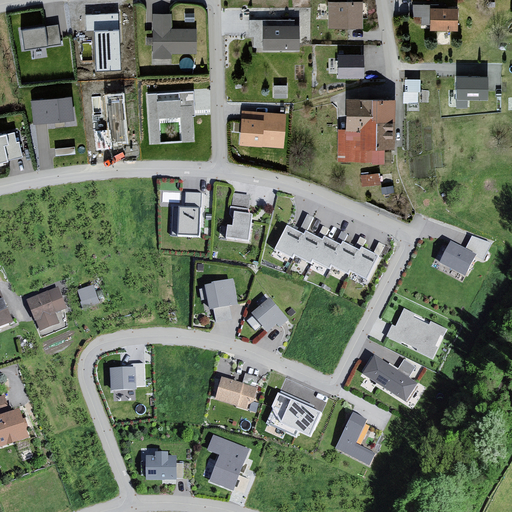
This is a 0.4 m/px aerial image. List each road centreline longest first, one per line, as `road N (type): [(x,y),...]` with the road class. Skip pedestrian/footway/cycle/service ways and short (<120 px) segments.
road 1 (residential): [(127,502),(82,374),(85,356),(126,336),(195,336),(246,348),(333,388),(406,237)]
road 2 (residential): [(219,169),(79,170),(0,185)]
road 3 (residential): [(406,237),(306,194),(219,169)]
road 4 (residential): [(213,0),(219,169)]
road 5 (residential): [(399,137),(382,0)]
